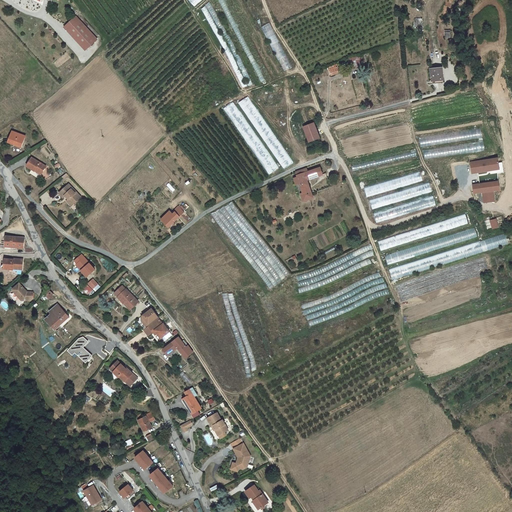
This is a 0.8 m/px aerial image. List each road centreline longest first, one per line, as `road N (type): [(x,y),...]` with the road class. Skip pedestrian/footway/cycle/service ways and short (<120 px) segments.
road 1 (residential): [(5,173),(64,234),(130,265),(219,204),(333,154)]
road 2 (unclassified): [(199,492),(148,378),(53,274),(5,173)]
road 3 (track): [(464,196),(487,207),(508,195),(504,109),(495,86),(501,13),(491,1),(472,15),(476,49)]
road 4 (track): [(130,265),(306,511)]
road 5 (track): [(333,154),(358,198),(408,347)]
road 6 (track): [(263,0),(311,87),(333,154)]
road 7 (track): [(301,443),(415,377),(408,347)]
road 8 (track): [(192,11),(241,89),(300,68)]
road 9 (track): [(219,389),(235,394),(262,383),(301,440),(270,459)]
road 10 (residential): [(126,511),(109,479),(121,467),(132,466),(168,501),(199,492)]
